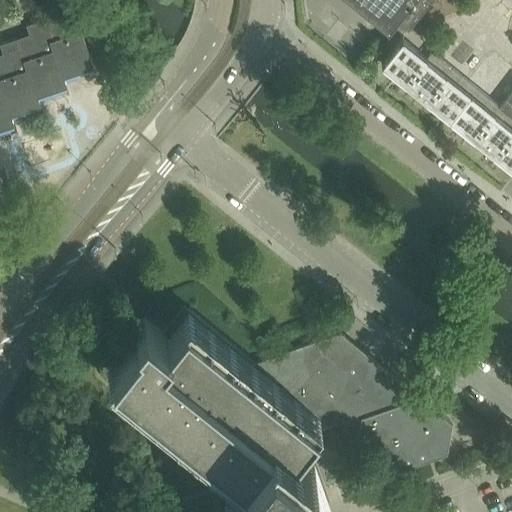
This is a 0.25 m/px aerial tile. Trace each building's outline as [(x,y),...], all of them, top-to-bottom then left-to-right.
[(431,0),(349,0),(388,31),(387,32),(388,32),(397,21),(408,30),(431,0)] [(11,115),(40,105),(37,96),(67,85),(63,76),(93,66),(73,8),(56,14),(57,16),(44,21),(43,18),(26,24),(30,36),(18,40),(17,37),(0,43),(4,55),(0,56),(0,129),(14,124),(11,115)] [(511,89),(499,105),(431,51),(426,58),(401,38),(381,63),(511,168),(511,89)] [(109,75),(120,106),(132,102),(121,71),(109,75)] [(315,421),(326,417),(339,413),(359,429),(356,446),(388,472),(438,454),(438,453),(446,451),(451,421),(419,396),(420,395),(340,332),(255,362),(190,309),(168,336),(144,317),(135,328),(138,330),(111,364),(242,469),(248,486),(230,492),(236,511),(325,511),(318,491),(321,490),(319,486),(318,485),(320,483),(319,480),(309,472),(308,472),(307,470),(310,470),(310,468),(311,466),(310,466),(309,466),(309,464),(306,462),(306,461),(305,462),(291,450),(309,427),(310,427),(315,421)]
